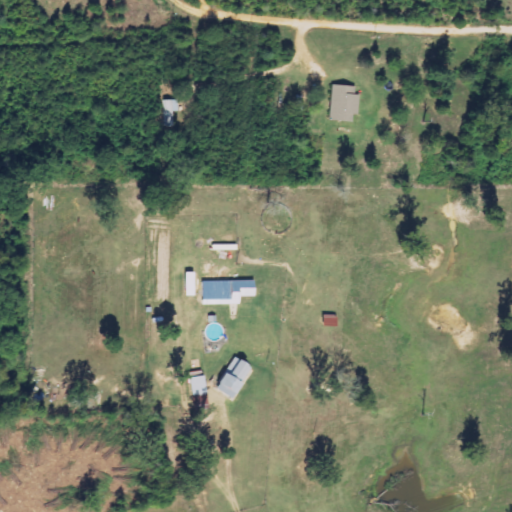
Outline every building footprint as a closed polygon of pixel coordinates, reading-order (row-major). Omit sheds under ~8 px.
[(352,87),(328,86),(327,121),(353,122),(354,95),(352,95),(352,87)] [(174,101),(161,101),(162,127),(170,127),(170,112),(174,112),(174,101)] [(250,281),(226,281),(226,296),(220,296),(221,305),(236,305),(236,297),(250,297),(250,281)] [(181,296),(190,297),(190,285),(181,285),(181,296)] [(228,399),(248,369),(231,358),(211,388),(228,399)] [(202,395),(201,377),(187,378),(189,396),(202,395)]
